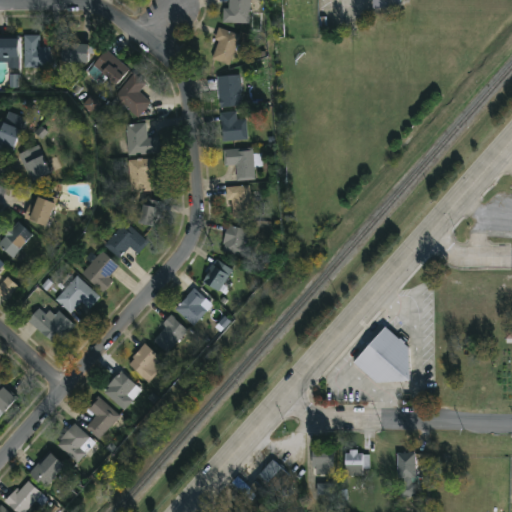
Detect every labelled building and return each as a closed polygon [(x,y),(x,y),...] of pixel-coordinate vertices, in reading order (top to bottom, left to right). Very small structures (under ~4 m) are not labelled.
[(250,0),(250,23),(224,23),(224,7),(229,7),(229,0),(250,0)] [(402,0),(402,9),(375,8),(375,0),(402,0)] [(234,30),(236,61),(216,62),(215,31),(234,30)] [(24,67),(24,34),(40,34),(40,46),(52,46),(52,67),(24,67)] [(0,56),(0,36),(18,36),(18,62),(11,62),(11,56),(0,56)] [(61,62),(61,44),(88,44),(88,62),(61,62)] [(117,85),(93,67),(106,50),(130,68),(117,85)] [(140,116),(115,98),(133,72),(146,82),(139,92),(151,101),(140,116)] [(242,105),(220,107),(218,76),(240,74),(242,105)] [(83,105),(92,114),(101,104),(91,96),(83,105)] [(223,140),(221,112),(236,111),(237,119),(246,118),(247,138),(223,140)] [(0,142),(0,119),(21,127),(13,148),(0,142)] [(127,122),(147,122),(147,136),(159,136),(159,153),(127,153),(127,122)] [(18,154),(37,143),(52,168),(33,179),(18,154)] [(225,164),(224,148),(254,147),(255,178),(238,179),(237,163),(225,164)] [(153,158),(153,189),(131,189),(131,158),(153,158)] [(229,217),(229,185),(250,185),(251,217),(229,217)] [(56,202),(44,225),(25,215),(36,193),(56,202)] [(162,199),(161,223),(141,223),(142,199),(162,199)] [(0,242),(0,238),(19,220),(33,235),(12,255),(0,242)] [(130,245),(119,257),(105,243),(126,220),(149,241),(138,253),(130,245)] [(254,230),(248,256),(221,250),(227,224),(254,230)] [(82,270),(103,249),(120,266),(110,275),(114,279),(102,291),(82,270)] [(214,289),(202,274),(221,259),(233,274),(214,289)] [(19,285),(7,299),(0,292),(0,282),(7,275),(19,285)] [(70,312),(55,298),(77,275),(100,296),(90,307),(81,300),(70,312)] [(207,309),(194,324),(175,307),(194,287),(206,298),(201,303),(207,309)] [(64,339),(42,322),(54,306),(76,323),(64,339)] [(191,333),(171,355),(152,337),(172,315),(191,333)] [(408,379),(369,380),(367,335),(407,333),(408,379)] [(167,360),(150,380),(128,362),(145,342),(167,360)] [(124,408),(103,392),(120,370),(141,386),(124,408)] [(0,382),(17,396),(5,411),(0,407),(0,382)] [(120,415),(99,437),(86,425),(97,414),(89,406),(99,395),(120,415)] [(95,441),(76,461),(56,442),(76,422),(95,441)] [(29,473),(50,451),(65,465),(45,487),(29,473)] [(312,451),(333,451),(333,476),(312,476),(312,451)] [(367,453),(367,476),(344,476),(344,453),(367,453)] [(397,498),(397,453),(415,453),(415,498),(397,498)] [(262,506),(245,490),(273,461),(290,477),(262,506)] [(43,507),(49,501),(29,480),(6,502),(16,511),(26,511),(37,501),(43,507)] [(317,495),(334,496),(335,484),(318,484),(317,495)] [(0,511),(0,504),(1,503),(10,511),(0,511)]
